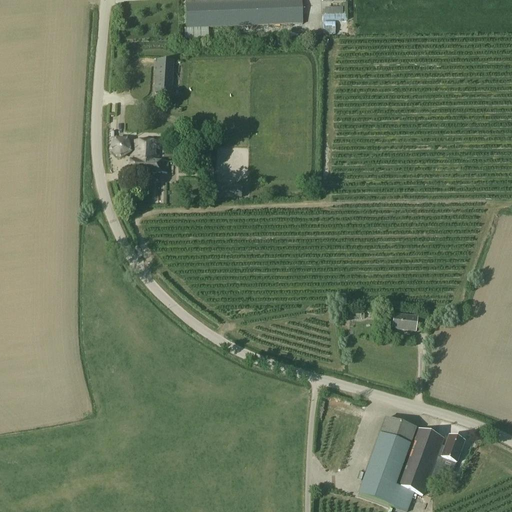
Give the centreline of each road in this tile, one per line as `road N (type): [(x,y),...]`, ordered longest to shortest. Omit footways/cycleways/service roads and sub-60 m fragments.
road 1 (unclassified): [(318,380),(222,346),(147,289),(123,255),(103,206),(96,146),(104,0)]
road 2 (unclassified): [(511,442),(318,380)]
road 3 (unclassified): [(307,511),(318,380)]
